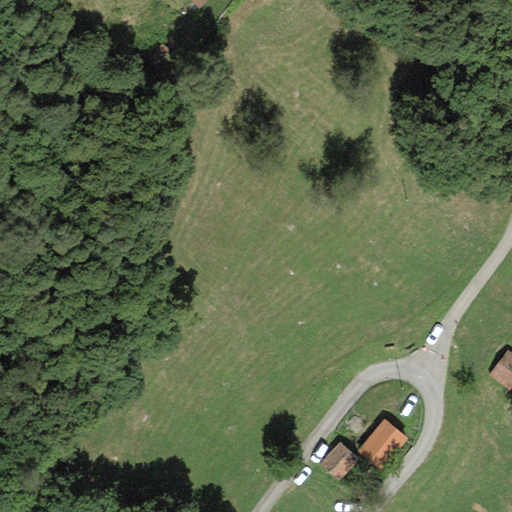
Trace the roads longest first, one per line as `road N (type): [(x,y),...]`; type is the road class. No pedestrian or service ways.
road 1 (unclassified): [(418,375),(394,369),(357,385),(258,511)]
road 2 (residential): [(418,375),(511,236)]
road 3 (unclassified): [(369,511),(431,424),(431,394),(418,375)]
